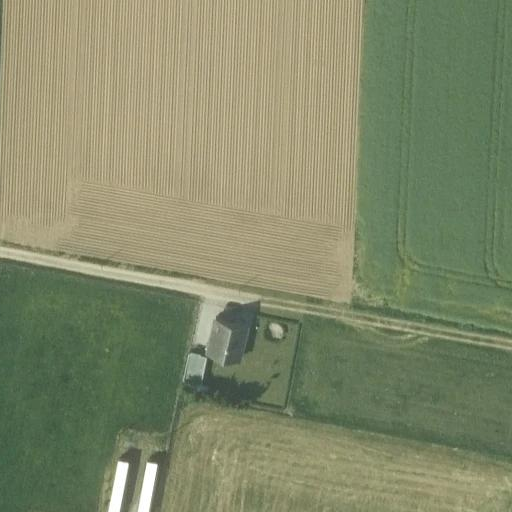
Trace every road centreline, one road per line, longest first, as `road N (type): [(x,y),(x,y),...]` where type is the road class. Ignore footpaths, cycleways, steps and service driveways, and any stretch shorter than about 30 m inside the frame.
road 1 (unclassified): [(260,295),(0,246)]
road 2 (track): [(511,341),(260,295)]
